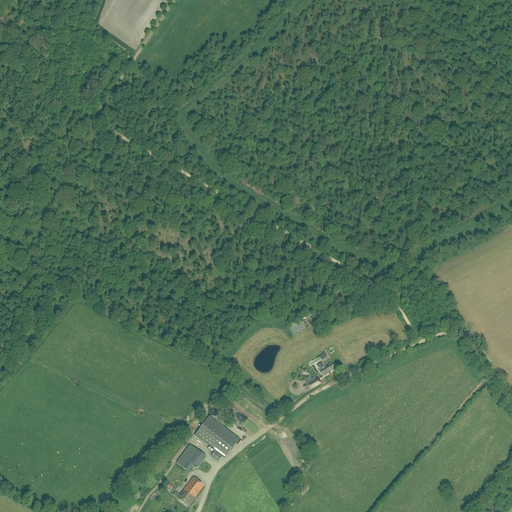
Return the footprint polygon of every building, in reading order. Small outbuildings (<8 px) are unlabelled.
[(327,373),(334,369),(332,364),(325,368),(324,367),(319,371),(323,377),(328,374),(327,373)] [(310,390),(321,384),(318,379),(314,381),(315,381),(307,386),(310,390)] [(208,418),(194,436),(214,452),(210,457),(217,462),(221,458),(224,460),(238,441),(208,418)] [(192,447),(185,459),(199,468),(207,457),(192,447)] [(195,497),(203,487),(192,478),(184,489),(177,499),(176,499),(176,500),(179,501),(184,505),(184,506),(187,507),(193,500),(192,499),(193,496),(195,497)]
